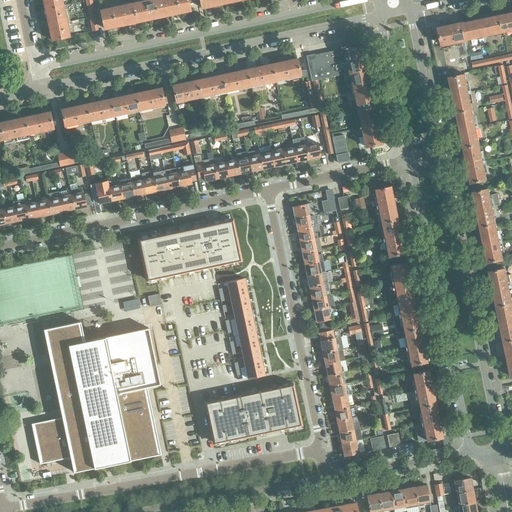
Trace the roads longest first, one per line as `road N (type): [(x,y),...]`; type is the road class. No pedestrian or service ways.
road 1 (unclassified): [(41,89),(378,17)]
road 2 (unclassified): [(361,0),(36,68)]
road 3 (unclassified): [(4,508),(320,449)]
road 4 (tertiary): [(498,458),(439,153)]
road 5 (tertiary): [(409,159),(470,451)]
road 6 (unclassified): [(0,246),(266,190)]
road 7 (unclassified): [(320,449),(266,190)]
road 8 (unclassified): [(146,511),(326,478)]
road 9 (tertiary): [(439,153),(410,9)]
road 10 (unclassified): [(326,478),(470,451)]
road 11 (unclassified): [(266,190),(409,159)]
road 12 (tertiary): [(378,17),(409,159)]
